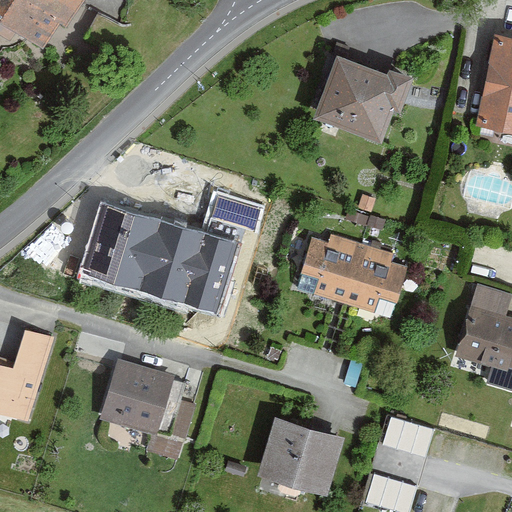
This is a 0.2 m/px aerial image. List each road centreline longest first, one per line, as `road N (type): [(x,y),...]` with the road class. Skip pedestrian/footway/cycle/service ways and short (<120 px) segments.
road 1 (residential): [(0,295),(361,395)]
road 2 (tertiary): [(0,232),(215,33)]
